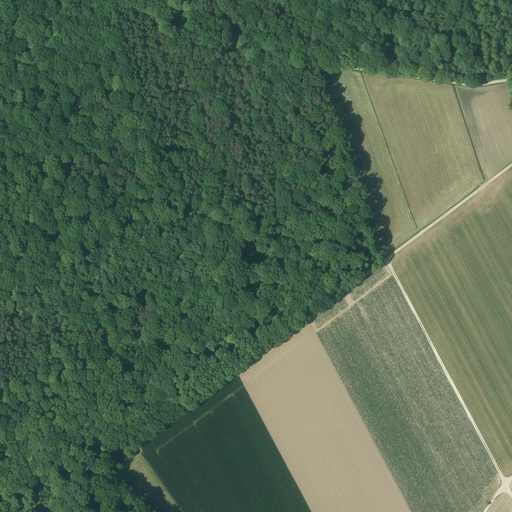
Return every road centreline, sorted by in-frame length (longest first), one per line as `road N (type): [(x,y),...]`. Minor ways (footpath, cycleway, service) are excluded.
road 1 (track): [(511,80),(474,83),(314,61),(134,0)]
road 2 (track): [(101,0),(224,323)]
road 3 (track): [(286,333),(49,511)]
road 4 (track): [(511,496),(385,259)]
road 5 (track): [(0,464),(127,393),(224,323)]
road 6 (track): [(511,164),(385,259)]
road 7 (track): [(385,259),(286,333)]
